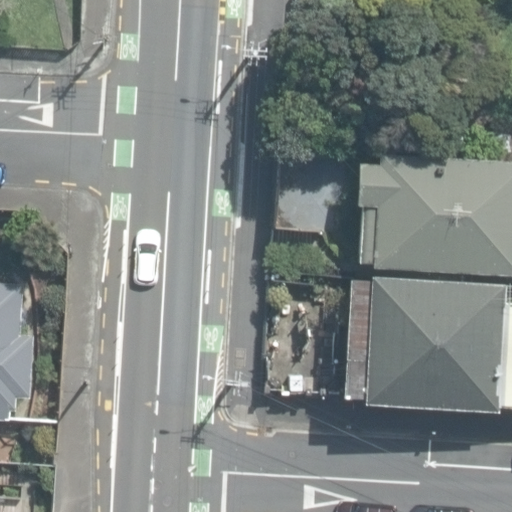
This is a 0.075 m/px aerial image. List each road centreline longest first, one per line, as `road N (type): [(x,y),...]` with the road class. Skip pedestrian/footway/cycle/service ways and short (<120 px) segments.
road 1 (residential): [(154,468),(511,487)]
road 2 (secondary): [(175,129),(154,468)]
road 3 (residential): [(0,120),(175,129)]
road 4 (secondary): [(182,0),(175,129)]
